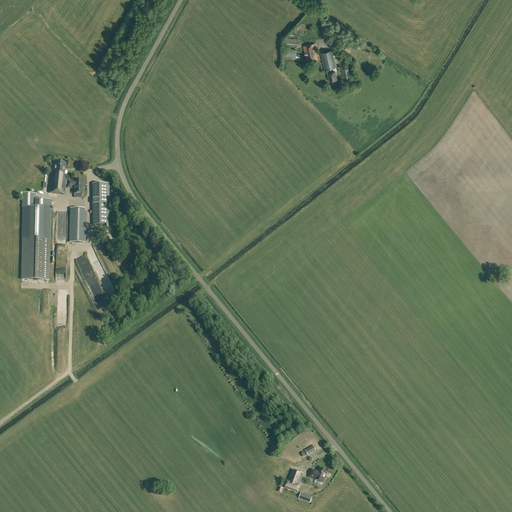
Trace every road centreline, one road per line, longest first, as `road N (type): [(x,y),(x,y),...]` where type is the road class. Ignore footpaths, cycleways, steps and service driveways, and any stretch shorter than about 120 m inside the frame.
road 1 (unclassified): [(391,511),(122,173),(121,115),(181,0)]
road 2 (track): [(69,372),(72,256),(91,240),(90,176),(118,157)]
